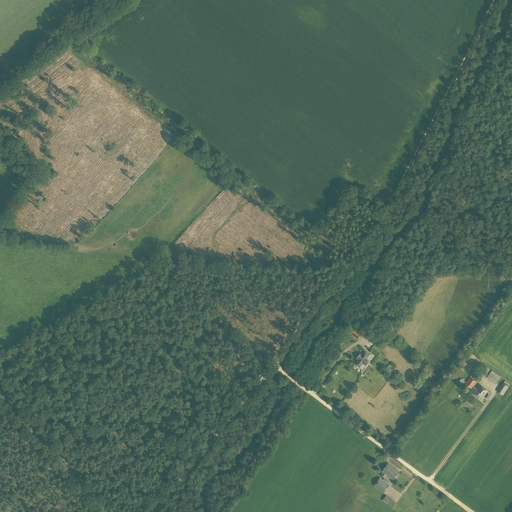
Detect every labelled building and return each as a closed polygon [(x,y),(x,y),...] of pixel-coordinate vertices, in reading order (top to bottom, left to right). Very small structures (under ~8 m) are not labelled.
[(375,331),(377,327),(370,322),(367,326),(375,331)] [(358,338),(361,334),(352,328),(349,332),(358,338)] [(370,354),(364,350),(361,355),(360,354),(357,358),(358,359),(354,364),(359,368),(363,363),(365,365),(369,360),(366,359),(370,354)] [(491,371),(486,366),(484,369),(482,367),(481,369),(482,370),(481,372),(487,377),(486,377),(495,384),(501,377),(492,370),(491,371)] [(471,389),(476,382),(470,377),(465,384),(471,389)] [(503,395),(510,384),(505,381),(497,392),(503,395)] [(488,391),(479,384),(476,388),(474,386),(470,391),(482,400),(484,396),(487,399),(490,395),(487,393),(488,391)] [(393,480),(399,472),(388,463),(382,471),(393,480)] [(383,493),(389,485),(380,477),(374,485),(383,493)] [(392,508),(396,503),(386,495),(382,500),(392,508)]
